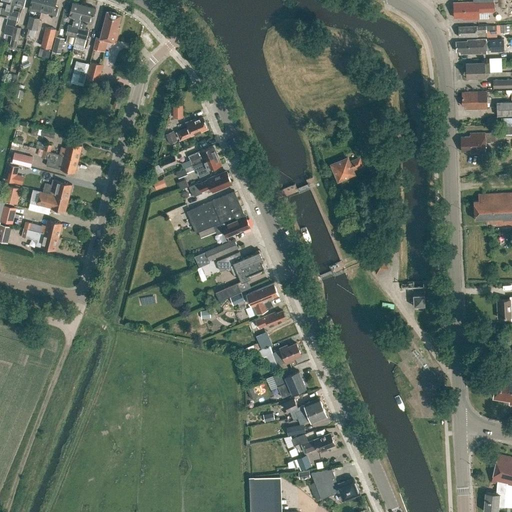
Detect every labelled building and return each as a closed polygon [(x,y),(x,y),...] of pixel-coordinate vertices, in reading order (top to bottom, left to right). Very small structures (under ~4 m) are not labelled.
[(1,8),(0,10),(0,16),(8,18),(12,0),(0,0),(0,1),(9,4),(7,9),(1,8)] [(23,7),(24,0),(12,0),(8,18),(17,21),(19,12),(13,11),(14,5),(23,7)] [(31,0),(29,10),(35,11),(35,10),(41,12),(44,0),(31,0)] [(44,0),(41,12),(47,13),(47,14),(48,15),(49,14),(56,16),(58,8),(55,7),(56,0),(44,0)] [(454,2),(454,18),(463,17),(463,19),(488,18),(488,11),(494,11),(493,0),(475,0),(475,2),(454,2)] [(76,37),(84,5),(73,2),(69,18),(74,20),(73,26),(69,25),(67,34),(76,37)] [(96,8),(84,5),(76,37),(74,44),(84,47),(89,30),(85,29),(86,23),(92,24),(96,8)] [(96,37),(94,48),(101,50),(104,41),(107,42),(108,40),(116,42),(120,27),(118,27),(121,15),(107,11),(100,38),(96,37)] [(27,27),(36,30),(39,18),(29,16),(27,27)] [(477,26),(458,27),(459,37),(487,36),(487,32),(497,32),(496,25),(477,26)] [(17,47),(21,28),(14,26),(10,46),(17,47)] [(51,48),(56,29),(46,26),(41,46),(51,48)] [(509,36),(509,26),(501,26),(501,36),(509,36)] [(56,36),(52,51),(60,53),(64,38),(56,36)] [(468,41),(456,42),(456,51),(460,51),(460,54),(487,53),(487,50),(497,50),(497,38),(467,40),(468,41)] [(38,49),(37,56),(47,57),(48,50),(38,49)] [(73,60),(68,81),(81,84),(86,63),(73,60)] [(103,65),(91,61),(86,78),(99,81),(103,65)] [(485,63),(466,63),(467,78),(485,77),(485,72),(490,72),(490,63),(485,63)] [(511,78),(493,79),(493,88),(511,87),(511,78)] [(496,102),(497,116),(511,115),(511,90),(511,101),(496,102)] [(487,91),(462,92),(462,106),(465,105),(466,109),(487,109),(487,91)] [(183,118),(183,106),(174,106),(174,119),(183,118)] [(188,127),(177,132),(180,140),(208,128),(203,117),(196,120),(194,119),(186,122),(188,127)] [(511,117),(501,118),(501,137),(511,136),(511,117)] [(42,136),(54,139),(55,132),(43,129),(42,136)] [(177,141),(174,132),(166,135),(170,144),(177,141)] [(485,141),(495,141),(498,141),(498,133),(485,133),(470,133),(470,136),(461,137),(461,151),(471,151),(471,153),(486,152),(485,141)] [(60,154),(79,159),(82,145),(67,142),(66,147),(62,146),(60,154)] [(45,143),(43,150),(50,152),(52,145),(45,143)] [(191,160),(182,163),(184,169),(218,155),(214,145),(189,155),(191,160)] [(364,151),(370,167),(381,163),(374,147),(364,151)] [(46,165),(75,172),(79,159),(60,154),(39,149),(37,155),(42,156),(42,157),(48,159),(46,165)] [(14,153),(12,163),(31,168),(33,158),(14,153)] [(163,169),(178,163),(175,155),(160,161),(163,169)] [(222,165),(218,155),(184,169),(186,173),(197,169),(200,176),(209,172),(208,170),(222,165)] [(348,158),(332,164),(339,180),(354,174),(353,170),(364,165),(360,157),(349,161),(348,158)] [(198,182),(189,186),(194,196),(202,192),(202,191),(211,187),(213,192),(221,189),(221,187),(232,183),(227,171),(216,176),(214,176),(208,178),(208,180),(199,183),(198,182)] [(151,182),(154,189),(163,185),(161,179),(151,182)] [(43,191),(69,198),(72,184),(58,180),(56,186),(45,183),(43,191)] [(69,198),(43,191),(41,191),(37,204),(65,211),(69,198)] [(234,191),(187,211),(196,233),(215,226),(218,234),(225,231),(227,237),(251,227),(246,216),(245,216),(234,191)] [(479,200),(474,200),(475,220),(488,219),(488,223),(496,223),(496,225),(511,224),(511,192),(479,193),(479,200)] [(10,223),(12,217),(2,214),(0,220),(10,223)] [(42,224),(40,232),(59,236),(62,223),(48,219),(46,225),(42,224)] [(0,241),(7,243),(11,227),(0,223),(0,241)] [(40,232),(24,228),(22,236),(38,240),(37,244),(36,244),(36,245),(41,246),(56,250),(59,236),(40,232)] [(209,260),(238,248),(234,239),(205,251),(209,260)] [(263,269),(267,267),(260,250),(256,252),(242,258),(239,252),(219,260),(223,269),(230,266),(234,275),(238,274),(241,281),(216,292),(219,300),(245,289),(242,282),(251,278),(249,274),(263,268),(263,269)] [(209,260),(205,251),(195,256),(199,266),(210,262),(209,260)] [(384,256),(372,260),(377,273),(389,268),(384,256)] [(270,298),(279,294),(274,283),(247,294),(252,306),(254,305),(258,313),(274,307),(270,298)] [(233,305),(244,300),(241,293),(230,297),(233,305)] [(414,306),(415,310),(425,310),(425,306),(425,304),(431,303),(430,296),(425,296),(425,294),(413,295),(414,306)] [(511,320),(511,319),(511,295),(510,296),(510,299),(497,299),(498,317),(511,317),(511,320)] [(275,312),(256,320),(259,328),(268,324),(269,327),(277,324),(276,322),(286,318),(283,310),(275,313),(275,312)] [(270,345),(258,350),(261,358),(266,356),(272,372),(279,369),(278,365),(285,362),(286,363),(294,360),(293,358),(302,355),(297,342),(288,346),(288,344),(280,348),(280,349),(273,353),(270,345)] [(285,370),(273,375),(278,386),(288,382),(293,393),(306,387),(299,370),(288,375),(285,370)] [(497,376),(494,397),(510,399),(509,403),(511,403),(511,371),(511,372),(510,378),(497,376)] [(251,398),(256,396),(251,385),(246,387),(251,398)] [(298,418),(323,407),(320,397),(298,407),(294,398),(284,403),(288,411),(290,410),(294,419),(298,418)] [(327,416),(323,407),(298,418),(301,423),(310,419),(312,422),(327,416)] [(273,412),(263,414),(265,422),(275,419),(273,412)] [(288,435),(304,432),(303,426),(297,427),(297,425),(287,427),(288,435)] [(308,432),(292,439),(294,445),(302,442),(303,444),(302,444),(305,453),(318,448),(319,451),(335,445),(330,433),(308,442),(305,434),(308,433),(308,432)] [(291,460),(289,467),(297,466),(299,466),(301,470),(312,465),(307,454),(291,460)] [(491,482),(497,483),(496,493),(486,492),(484,511),(493,511),(497,511),(498,506),(505,507),(507,485),(511,486),(511,456),(498,454),(491,482)] [(332,469),(312,472),(322,498),(340,491),(343,500),(360,493),(354,478),(345,481),(344,480),(337,483),(332,469)] [(309,470),(299,472),(300,479),(310,477),(309,470)]
